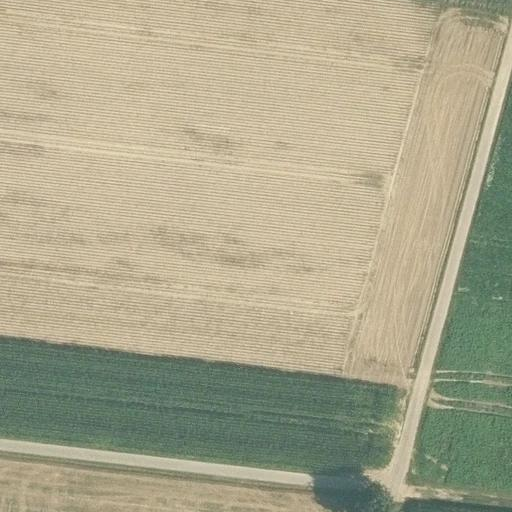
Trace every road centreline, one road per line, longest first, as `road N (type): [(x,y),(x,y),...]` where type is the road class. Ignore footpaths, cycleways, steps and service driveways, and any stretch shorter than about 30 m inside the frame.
road 1 (track): [(511,504),(0,445)]
road 2 (track): [(387,511),(511,43)]
